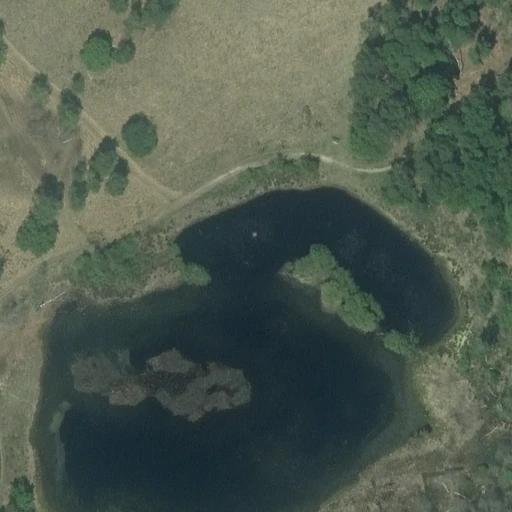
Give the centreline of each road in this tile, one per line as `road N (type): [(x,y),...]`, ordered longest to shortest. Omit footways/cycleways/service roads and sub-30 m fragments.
road 1 (track): [(511,82),(381,173),(305,156),(263,159),(82,253)]
road 2 (track): [(82,253),(58,212),(76,134),(55,104),(0,60)]
